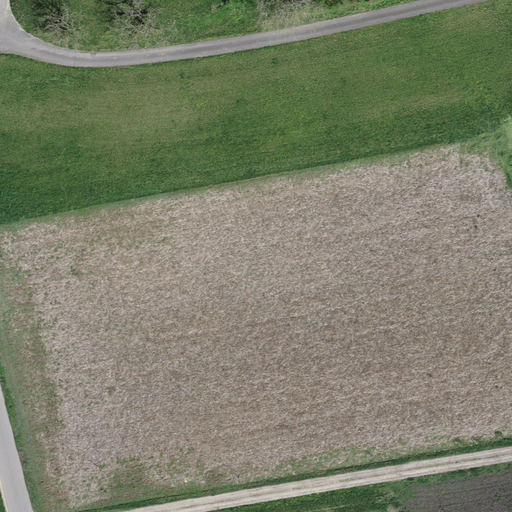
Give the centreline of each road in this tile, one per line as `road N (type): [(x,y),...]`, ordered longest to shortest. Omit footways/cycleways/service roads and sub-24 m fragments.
road 1 (residential): [(459,0),(131,58),(64,56),(0,36)]
road 2 (track): [(161,511),(511,448)]
